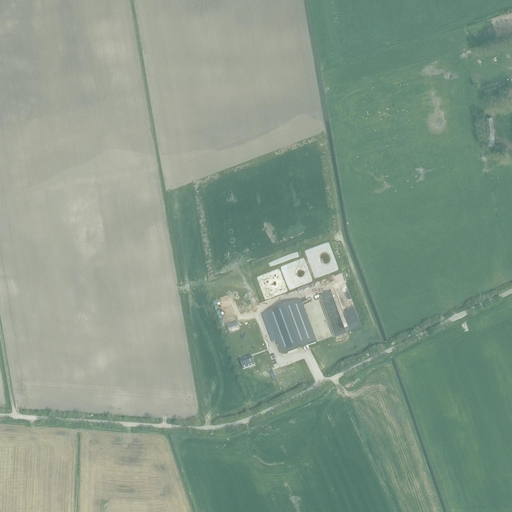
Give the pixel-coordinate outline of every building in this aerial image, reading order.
[(492,116),(485,116),(488,145),(495,144),(492,116)] [(315,279),(339,269),(329,243),(304,252),(315,279)] [(289,290),(312,281),(303,258),(280,267),(289,290)] [(265,300),(288,291),(279,269),(257,278),(265,300)] [(300,301),(267,313),(277,341),(279,340),(284,354),(315,343),(300,301)] [(251,356),(240,360),(243,369),(254,365),(251,356)]
